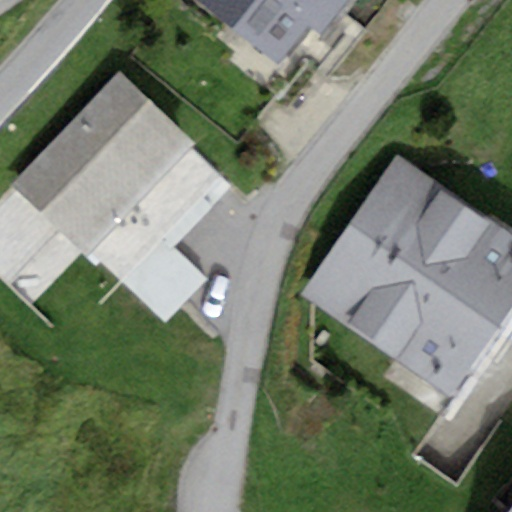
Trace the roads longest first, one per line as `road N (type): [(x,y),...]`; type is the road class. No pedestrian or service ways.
road 1 (residential): [(230,511),(285,218),(448,0)]
road 2 (unclassified): [(80,0),(0,90)]
